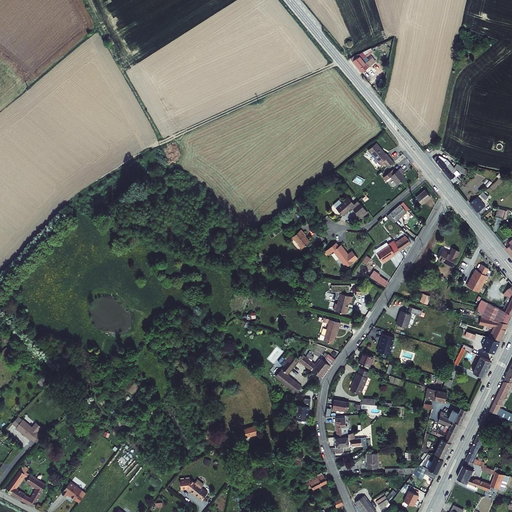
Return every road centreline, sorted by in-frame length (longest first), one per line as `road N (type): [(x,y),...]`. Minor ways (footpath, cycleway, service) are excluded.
road 1 (residential): [(351,511),(321,427),(326,384),(448,197)]
road 2 (primary): [(511,337),(427,511)]
road 3 (primary): [(433,511),(511,350)]
